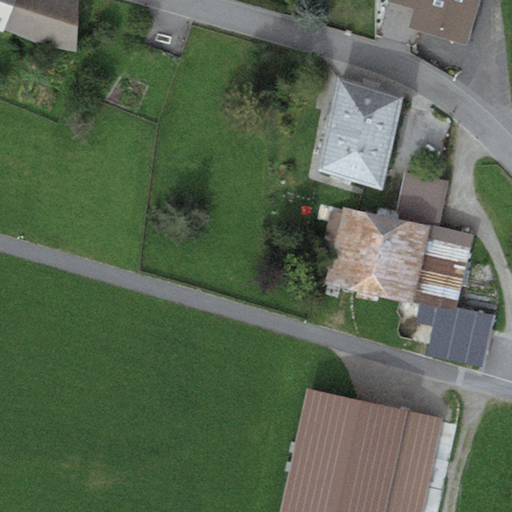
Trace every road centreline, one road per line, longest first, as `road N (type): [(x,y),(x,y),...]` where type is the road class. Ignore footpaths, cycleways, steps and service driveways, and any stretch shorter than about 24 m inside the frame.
road 1 (unclassified): [(0,239),(511,388)]
road 2 (residential): [(198,0),(359,50),(465,101),(511,150)]
